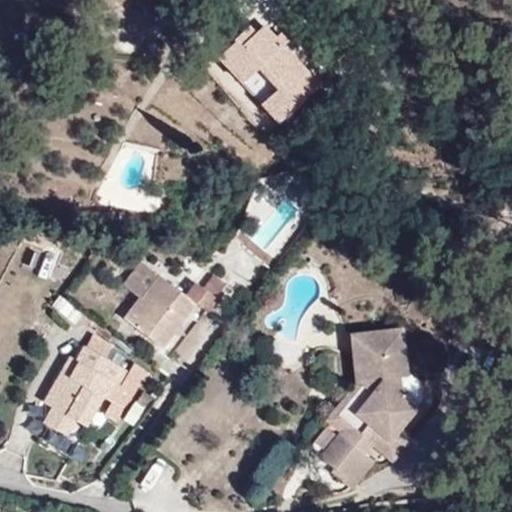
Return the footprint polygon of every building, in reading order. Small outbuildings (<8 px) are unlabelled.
[(313,58),(256,0),(248,0),(214,33),(274,95),(313,58)] [(416,260),(420,250),(404,243),(400,254),(416,260)] [(411,270),(416,260),(400,254),(396,264),(411,270)] [(150,298),(167,275),(142,259),(125,281),(141,293),(150,298)] [(215,306),(235,278),(223,269),(213,283),(205,277),(194,292),(203,298),(215,306)] [(165,348),(203,298),(167,275),(150,298),(141,293),(121,318),(165,348)] [(74,322),(83,310),(60,293),(51,304),(74,322)] [(399,421),(422,393),(421,377),(412,368),(407,369),(401,322),(375,325),(378,346),(354,349),(356,375),(357,375),(366,379),(372,384),(355,405),(367,415),(360,425),(347,415),(341,424),(320,451),(334,462),(331,467),(337,471),(345,477),(349,471),(355,476),(373,454),(364,446),(372,436),(381,444),(399,421)] [(378,346),(375,325),(351,328),(354,349),(378,346)] [(74,356),(46,401),(56,407),(47,422),(70,437),(79,422),(90,428),(107,400),(114,404),(109,412),(123,421),(153,373),(137,364),(132,371),(115,360),(113,364),(88,348),(80,361),(74,356)] [(355,405),(372,384),(366,379),(357,375),(327,413),(341,424),(347,415),(360,425),(367,415),(355,405)] [(393,454),(411,431),(399,421),(381,444),(393,454)] [(272,486),(294,443),(276,434),(254,477),(272,486)] [(149,492),(159,466),(148,461),(137,487),(149,492)] [(351,482),(355,476),(349,471),(345,477),(351,482)]
